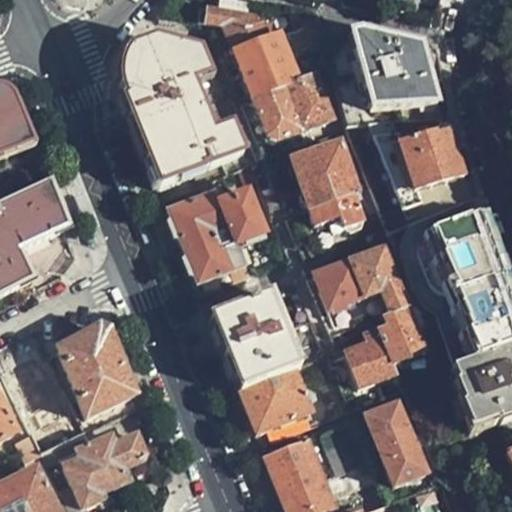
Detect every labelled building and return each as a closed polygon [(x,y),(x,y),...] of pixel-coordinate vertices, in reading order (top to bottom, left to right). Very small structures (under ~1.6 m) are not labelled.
[(169,0),(156,23),(191,29),(196,0),(169,0)] [(243,6),(213,1),(211,13),(242,17),(243,6)] [(222,27),(234,56),(270,42),(270,22),(242,17),(211,13),(208,12),(206,25),(222,27)] [(312,18),(284,13),(288,35),(314,24),(312,18)] [(251,102),(283,90),(298,84),(281,38),(270,42),(234,56),(251,102)] [(431,109),(419,50),(359,38),(345,41),(364,117),(431,109)] [(129,127),(154,189),(241,156),(229,126),(214,133),(195,82),(209,77),(198,51),(166,46),(153,45),(128,52),(124,59),(118,75),(118,87),(118,99),(129,127)] [(298,84),(283,90),(301,132),(332,120),(315,77),(298,84)] [(301,132),(283,90),(251,102),(267,146),(301,132)] [(0,159),(29,148),(12,104),(0,98),(0,159)] [(397,147),(389,124),(364,127),(402,220),(418,215),(413,197),(460,180),(445,135),(397,147)] [(353,196),(355,196),(338,147),(288,164),(305,214),(353,196)] [(62,234),(45,192),(0,212),(0,299),(32,284),(13,257),(62,234)] [(362,223),(353,196),(305,214),(311,230),(324,226),(328,236),(362,223)] [(213,198),(165,216),(195,291),(227,279),(244,272),(233,245),(261,234),(246,198),(218,208),(213,198)] [(511,346),(511,310),(479,213),(441,228),(415,239),(413,246),(411,253),(413,260),(427,290),(433,295),(441,297),(444,296),(451,312),(448,315),(458,337),(456,339),(467,366),(511,346)] [(386,316),(405,309),(382,252),(344,266),(313,280),(327,316),(334,313),(336,316),(345,312),(344,309),(378,295),(386,316)] [(195,291),(198,302),(230,289),(227,279),(195,291)] [(224,364),(236,394),(290,373),(297,370),(268,297),(214,319),(206,321),(224,364)] [(386,326),(376,332),(390,367),(422,353),(405,309),(386,316),(383,318),(386,326)] [(390,367),(376,332),(361,337),(366,349),(342,359),(356,393),(395,378),(390,367)] [(131,402),(105,338),(96,334),(56,356),(85,423),(131,402)] [(511,420),(511,346),(467,366),(451,372),(465,410),(462,411),(470,432),(494,423),(497,427),(511,420)] [(290,373),(236,394),(245,416),(253,436),(306,414),(290,373)] [(422,475),(393,405),(362,418),(390,487),(422,475)] [(0,443),(10,438),(0,419),(0,443)] [(87,451),(108,495),(125,488),(120,474),(141,465),(141,459),(134,442),(112,452),(108,443),(115,439),(109,425),(83,438),(87,451)] [(350,425),(337,430),(354,472),(367,467),(350,425)] [(13,447),(23,466),(38,459),(31,445),(28,439),(13,447)] [(331,511),(304,443),(262,459),(281,506),(283,511),(331,511)] [(97,500),(108,495),(87,451),(74,456),(77,464),(61,471),(77,511),(84,511),(98,506),(97,500)] [(511,452),(503,456),(511,477),(511,452)] [(0,490),(0,499),(7,511),(50,511),(31,475),(0,490)]
